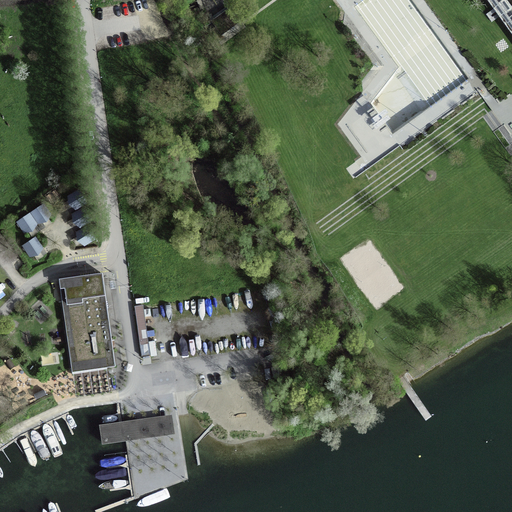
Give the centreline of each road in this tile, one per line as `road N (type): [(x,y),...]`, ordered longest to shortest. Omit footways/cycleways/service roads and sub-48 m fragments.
road 1 (track): [(266,355),(280,371),(335,357),(231,134),(149,19)]
road 2 (residential): [(137,392),(83,0)]
